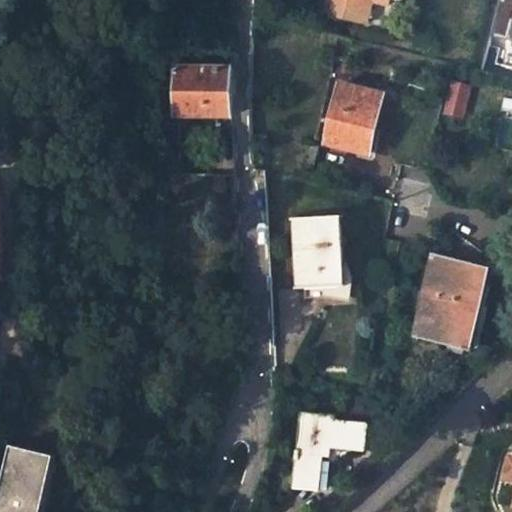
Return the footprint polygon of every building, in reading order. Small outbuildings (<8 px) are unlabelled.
[(233,66),(179,67),(179,115),(234,115),(233,66)] [(463,119),(471,87),(450,82),(443,115),(463,119)] [(386,94),(342,84),(327,143),(370,154),(386,94)] [(511,119),(501,118),(498,142),(511,144),(511,119)] [(341,215),(295,218),(298,288),(345,285),(341,215)] [(488,269),(436,257),(417,335),(470,347),(488,269)] [(337,417),(304,415),(296,479),(323,481),(328,446),(367,449),(369,423),(336,421),(337,417)] [(45,511),(58,456),(13,446),(0,503),(0,511),(45,511)]
